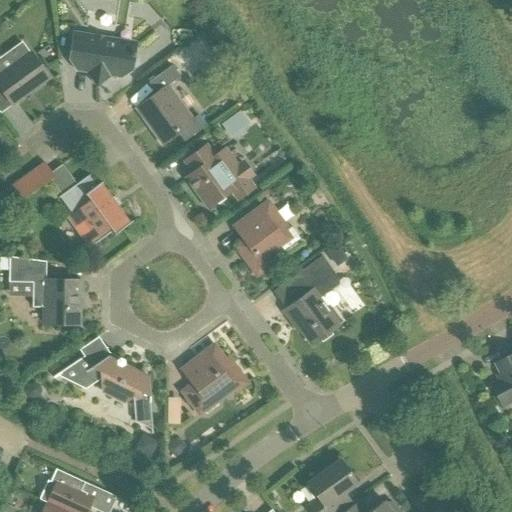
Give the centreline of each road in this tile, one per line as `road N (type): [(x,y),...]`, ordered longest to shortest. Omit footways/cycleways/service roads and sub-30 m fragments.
road 1 (residential): [(183,231),(123,267),(123,316),(138,337),(163,343),(186,338),(233,304)]
road 2 (residential): [(183,231),(120,140),(92,120),(59,126),(38,142)]
road 3 (residential): [(364,388),(511,302)]
road 4 (residential): [(192,511),(310,416)]
road 5 (residential): [(445,511),(364,388)]
road 6 (residential): [(310,416),(233,304)]
